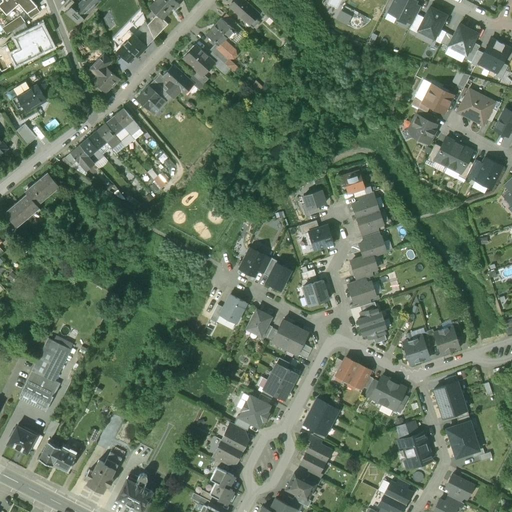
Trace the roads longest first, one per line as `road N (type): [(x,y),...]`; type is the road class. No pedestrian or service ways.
road 1 (residential): [(96,117),(210,0)]
road 2 (residential): [(418,371),(442,462),(417,511)]
road 3 (residential): [(337,335),(344,311),(335,269),(348,236),(336,199)]
road 4 (residential): [(224,276),(337,335)]
road 5 (residential): [(96,117),(49,0)]
road 6 (residential): [(0,189),(96,117)]
